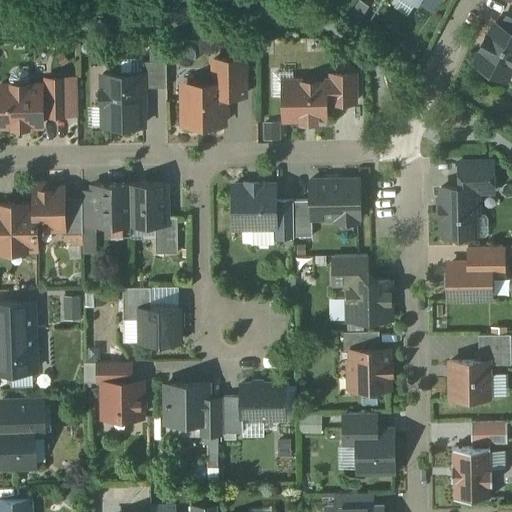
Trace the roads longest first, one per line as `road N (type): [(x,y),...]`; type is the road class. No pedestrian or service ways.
road 1 (residential): [(411,148),(423,511)]
road 2 (residential): [(411,148),(195,151)]
road 3 (residential): [(195,151),(0,154)]
road 4 (residential): [(195,151),(204,343)]
road 5 (residential): [(475,0),(419,103),(411,148)]
road 6 (residential): [(214,353),(250,358),(259,338),(246,312),(205,317),(204,343)]
